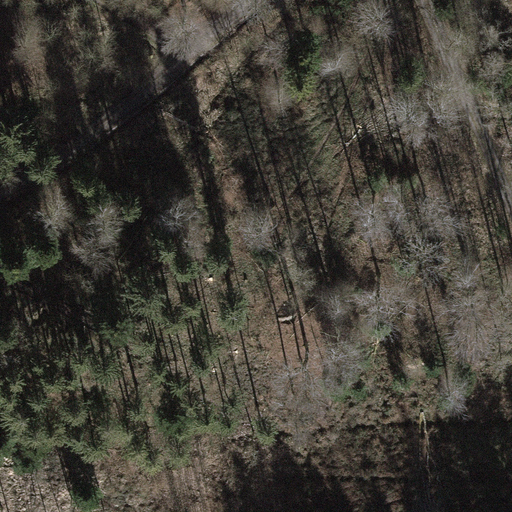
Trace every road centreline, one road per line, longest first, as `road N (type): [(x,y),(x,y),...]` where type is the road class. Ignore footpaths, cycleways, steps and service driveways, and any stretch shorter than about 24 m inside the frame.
road 1 (track): [(427,0),(511,205)]
road 2 (track): [(0,172),(72,148),(182,61)]
